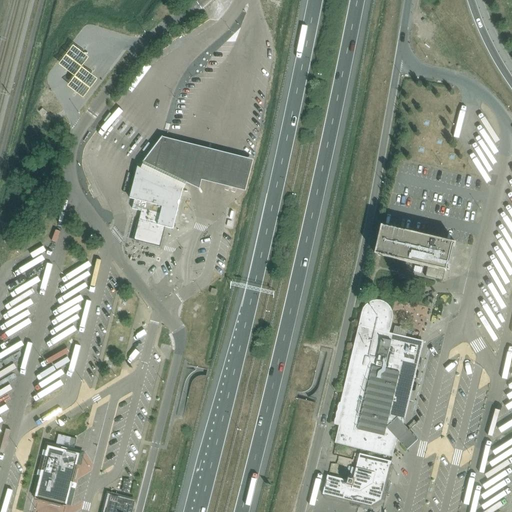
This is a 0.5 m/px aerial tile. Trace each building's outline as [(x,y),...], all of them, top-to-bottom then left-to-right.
[(77,93),(85,100),(100,80),(92,74),(84,67),(91,58),(81,51),(75,46),(60,65),(67,70),(76,77),(68,87),(77,93)] [(252,162),(163,140),(144,164),(149,167),(186,185),(200,191),(204,183),(245,193),(252,162)] [(173,229),(183,189),(167,181),(166,182),(150,173),(149,173),(143,170),(137,173),(136,175),(130,199),(135,200),(132,209),(142,211),(139,221),(134,240),(161,247),(166,227),(173,229)] [(382,226),(375,255),(378,256),(381,256),(407,262),(428,267),(426,275),(425,277),(438,280),(443,281),(443,279),(445,271),(450,273),(455,251),(457,243),(441,239),(425,236),(382,226)] [(415,296),(413,296),(411,302),(422,304),(423,298),(420,298),(421,295),(416,294),(415,296)] [(389,333),(392,320),(393,315),(393,311),(391,307),(388,304),(385,302),(381,300),(377,300),(373,301),(369,302),(366,305),(363,308),(362,312),(354,347),(340,403),(338,406),(338,410),(336,414),(336,417),(335,421),(335,424),(339,425),(339,428),(335,443),(355,448),(393,457),(393,456),(397,438),(400,439),(404,422),(424,341),(422,341),(397,335),(389,333)] [(46,442),(32,499),(34,499),(39,500),(66,507),(70,508),(84,452),(74,449),(76,440),(77,436),(73,435),(72,438),(59,434),(57,441),(56,445),(48,443),(46,442)] [(386,482),(391,462),(360,454),(353,479),(348,478),(348,480),(328,475),(323,495),(351,502),(350,505),(351,506),(359,508),(360,508),(361,504),(371,506),(381,500),(383,496),(386,497),(387,496),(390,485),(390,483),(386,482)] [(132,511),(135,502),(118,498),(119,494),(111,493),(106,511),(132,511)]
